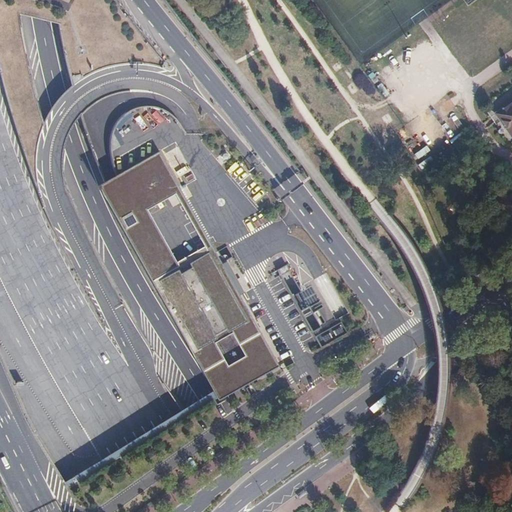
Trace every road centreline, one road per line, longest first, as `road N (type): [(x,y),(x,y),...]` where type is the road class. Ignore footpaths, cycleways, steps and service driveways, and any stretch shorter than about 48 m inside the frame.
road 1 (motorway): [(194,94),(135,73),(90,84),(52,125),(45,175),(192,511)]
road 2 (motorway): [(283,511),(197,314),(120,164),(104,47),(78,11),(55,0)]
road 3 (motorway): [(267,511),(88,187),(57,95),(38,0)]
road 4 (motorway): [(0,183),(71,332),(182,511)]
road 5 (primary): [(257,511),(411,405),(452,348),(511,302)]
road 6 (primary): [(403,346),(186,511)]
road 7 (primary): [(225,511),(382,392),(399,373),(403,346)]
road 8 (motorway): [(403,346),(296,191)]
road 9 (motorway): [(296,191),(179,44)]
road 10 (motorway): [(296,191),(276,189),(194,94)]
road 11 (primary): [(511,272),(403,346)]
